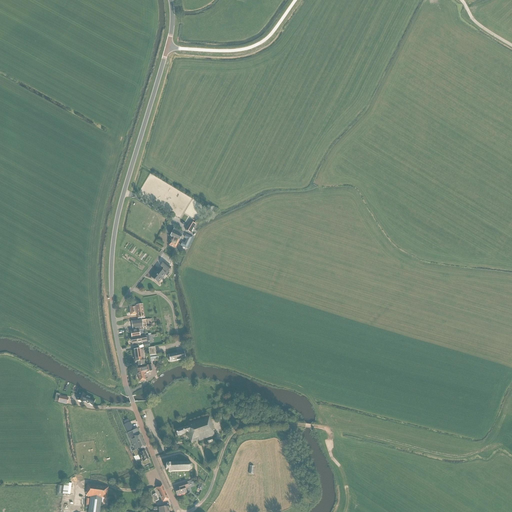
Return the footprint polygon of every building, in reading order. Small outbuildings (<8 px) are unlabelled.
[(190,233),(195,225),(190,222),(185,230),(190,233)] [(178,242),(179,242),(180,239),(183,233),(174,228),(170,237),(172,238),(172,239),(171,241),(169,246),(175,249),(178,244),(178,242)] [(192,238),(186,234),(184,237),(184,238),(186,239),(184,243),(182,242),(182,243),(180,246),(187,249),(192,238)] [(169,273),(171,270),(170,269),(171,268),(164,262),(161,266),(163,269),(161,271),(158,269),(151,278),(152,279),(152,278),(155,280),(154,281),(158,284),(165,275),(167,277),(170,274),(169,273)] [(137,306),(136,306),(130,307),(131,316),(137,315),(138,319),(144,318),(143,305),(137,306)] [(132,329),(143,327),(142,321),(131,322),(132,329)] [(143,330),(143,327),(132,329),(133,332),(131,332),(132,338),(145,336),(145,334),(141,334),(141,335),(140,336),(139,331),(143,330)] [(137,344),(146,342),(147,342),(147,336),(145,337),(145,336),(131,339),(132,345),(132,347),(136,346),(136,345),(138,345),(137,344)] [(135,362),(137,362),(138,366),(147,365),(146,361),(144,361),(143,349),(140,350),(134,351),(135,362)] [(167,355),(168,360),(169,359),(170,362),(185,359),(183,352),(180,353),(169,355),(167,355)] [(136,369),(139,382),(145,380),(146,380),(144,374),(152,372),(151,366),(136,369)] [(92,406),(95,400),(85,396),(85,395),(80,393),(77,400),(82,403),(82,402),(92,406)] [(177,437),(188,433),(191,444),(214,436),(214,434),(213,431),(214,430),(209,416),(189,424),(189,426),(175,431),(177,437)] [(133,430),(130,422),(124,425),(127,432),(133,430)] [(137,429),(128,433),(135,450),(136,450),(139,449),(140,450),(145,448),(140,434),(139,435),(137,429)] [(141,460),(142,459),(143,461),(141,462),(143,466),(144,466),(149,464),(149,462),(148,460),(145,452),(144,452),(143,451),(139,453),(138,453),(136,450),(135,450),(133,452),(135,457),(138,456),(140,460),(141,459),(141,460)] [(188,462),(168,463),(168,466),(165,466),(166,470),(168,470),(168,472),(169,472),(189,471),(192,469),(192,465),(188,462)] [(191,485),(190,481),(187,482),(178,486),(179,488),(175,490),(177,496),(186,493),(185,490),(189,488),(188,486),(191,485)] [(70,495),(71,484),(64,483),(62,494),(70,495)] [(107,499),(108,487),(103,487),(103,486),(87,484),(86,493),(87,493),(86,497),(90,497),(87,511),(100,511),(102,498),(107,499)] [(169,500),(166,493),(162,485),(156,488),(161,498),(159,499),(160,501),(162,501),(163,502),(169,500)]
